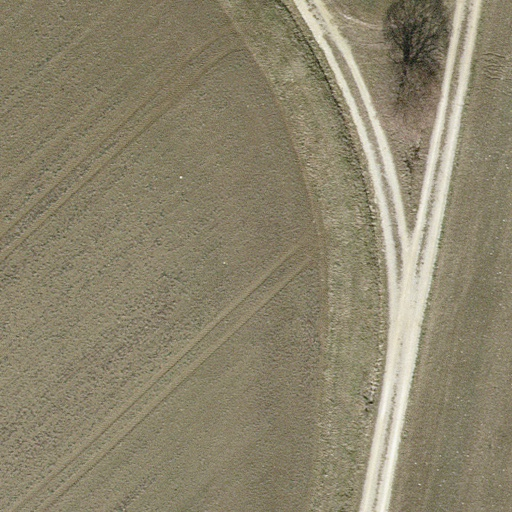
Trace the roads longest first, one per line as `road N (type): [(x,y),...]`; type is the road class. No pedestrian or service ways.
road 1 (track): [(377,511),(471,0)]
road 2 (track): [(409,337),(390,180),(309,0)]
road 3 (track): [(322,18),(369,41),(468,11)]
